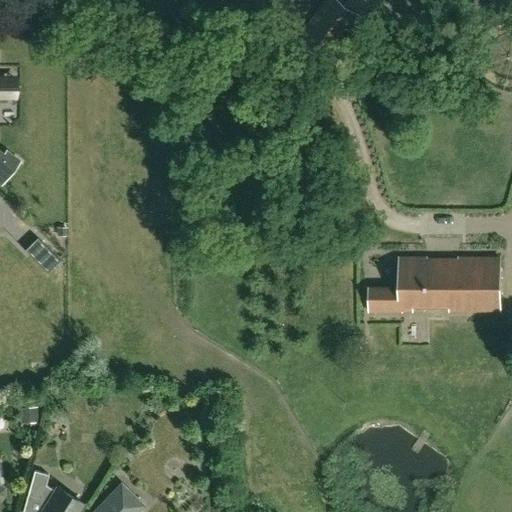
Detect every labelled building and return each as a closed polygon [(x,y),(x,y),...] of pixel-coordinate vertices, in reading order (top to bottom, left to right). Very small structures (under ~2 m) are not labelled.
[(338,0),(327,0),(294,45),(323,67),(360,17),(338,0)] [(37,237),(24,250),(46,272),(59,260),(37,237)] [(450,308),(450,310),(500,310),(500,290),(500,278),(500,257),(458,258),(458,259),(426,259),(426,258),(400,258),(400,287),(369,287),(369,311),(401,311),(402,310),(412,310),(412,308),(412,299),(414,299),(414,298),(412,298),(412,295),(450,295),(450,298),(448,298),(448,299),(450,299),(450,308)] [(34,470),(26,497),(39,501),(37,509),(41,511),(40,511),(75,511),(82,503),(56,487),(54,490),(45,484),(48,474),(34,470)] [(121,484),(94,511),(95,511),(135,511),(142,504),(121,484)]
